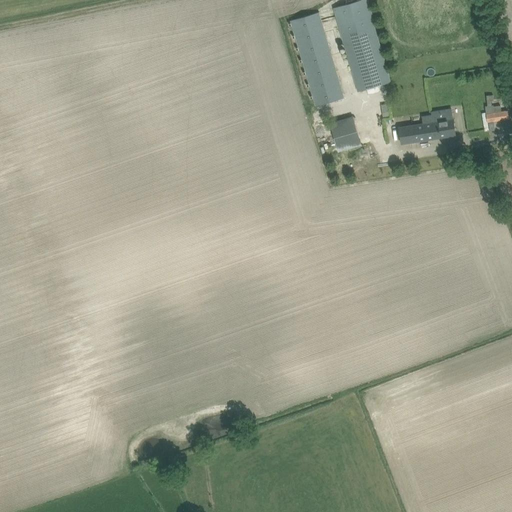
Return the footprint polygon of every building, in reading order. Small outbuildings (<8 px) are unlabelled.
[(359,0),(334,8),(358,91),(390,82),(366,0),(359,0)] [(291,20),(316,106),(344,98),(318,12),(291,20)] [(485,106),(488,122),(509,119),(508,111),(502,111),(501,105),(494,106),(494,105),(492,105),(492,101),(494,100),(493,95),(486,96),(488,106),(485,106)] [(425,123),(399,127),(400,133),(402,143),(456,135),(454,125),(453,119),(452,108),(431,111),(431,115),(424,117),(425,123)] [(331,122),(334,133),(354,128),(351,117),(331,122)]
